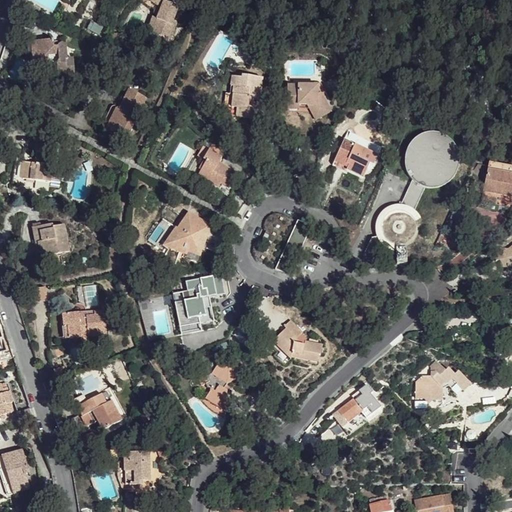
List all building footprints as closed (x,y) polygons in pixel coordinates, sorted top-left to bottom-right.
[(171,26),(173,21),(178,9),(165,3),(165,0),(144,0),(162,9),(160,14),(151,35),(169,42),(175,28),(171,26)] [(146,33),(151,35),(160,14),(156,11),(146,33)] [(65,45),(61,41),(61,46),(56,46),(55,38),(31,40),(32,55),(38,55),(39,60),(50,60),(57,64),(56,67),(58,81),(69,79),(69,77),(75,76),(73,59),(66,59),(65,45)] [(36,69),(56,67),(57,64),(50,60),(39,60),(38,55),(32,55),(33,66),(36,69)] [(254,111),(256,104),(255,104),(253,104),(254,99),(260,99),(263,79),(243,76),(243,79),(233,78),(232,88),(234,88),(233,99),(230,99),(229,107),(232,108),(230,117),(256,121),(258,112),(254,111)] [(289,107),(301,107),(309,107),(318,122),(333,114),(322,95),(318,95),(318,87),(289,87),(289,107)] [(234,88),(232,88),(230,94),(227,94),(223,116),(230,117),(232,108),(229,107),(230,99),(233,99),(234,88)] [(120,128),(130,132),(146,99),(130,90),(119,111),(116,109),(108,126),(118,132),(120,128)] [(126,140),(130,132),(120,128),(118,132),(116,136),(126,140)] [(369,134),(364,146),(372,149),(378,134),(369,134)] [(407,264),(406,252),(410,251),(416,247),(419,244),(423,238),(424,231),(423,220),(422,217),(420,214),(415,210),(425,188),(430,189),(437,188),(443,186),(453,178),(458,170),(459,162),(458,155),(456,152),(454,148),(447,140),(443,138),(439,137),(431,136),(421,138),(412,143),(407,148),(405,151),(403,157),(403,167),(407,177),(412,181),(402,205),(391,207),(385,210),(379,217),(377,222),(376,228),(377,234),(379,241),(381,246),(386,250),(390,252),(397,254),(398,264),(407,264)] [(38,141),(36,153),(46,154),(45,165),(35,164),(26,163),(24,179),(52,184),(53,181),(61,182),(62,168),(56,167),(60,144),(38,141)] [(350,166),(349,169),(347,170),(364,178),(370,165),(374,166),(378,158),(345,142),(337,160),(350,166)] [(210,151),(224,159),(226,154),(214,145),(210,151)] [(204,161),(210,151),(205,148),(199,158),(204,161)] [(221,164),(224,159),(210,151),(204,161),(207,162),(202,172),(214,180),(211,184),(220,189),(222,186),(229,190),(238,175),(221,164)] [(46,154),(36,153),(35,164),(45,165),(46,154)] [(335,163),(349,169),(350,166),(337,160),(335,163)] [(210,186),(211,184),(214,180),(202,172),(207,162),(204,161),(194,177),(210,186)] [(511,168),(490,163),(483,192),(511,198),(511,168)] [(257,193),(261,185),(255,176),(247,187),(257,193)] [(172,247),(189,253),(189,250),(200,258),(211,226),(204,223),(190,214),(179,230),(182,232),(172,247)] [(265,230),(267,232),(264,240),(263,240),(261,240),(259,241),(258,244),(256,245),(255,247),(254,250),(254,253),(255,255),(255,257),(256,260),(259,262),(263,264),(289,277),(312,228),(292,219),(289,218),(287,216),(284,215),(282,214),(280,214),(278,214),(277,214),(275,214),(273,215),(271,216),(269,218),(268,220),(267,221),(266,224),(265,225),(265,228),(265,230)] [(52,251),(53,256),(71,252),(65,225),(56,227),(54,227),(53,225),(34,229),(39,259),(42,258),(41,253),(52,251)] [(187,257),(189,253),(172,247),(182,232),(179,230),(175,228),(163,247),(187,257)] [(511,247),(509,250),(500,249),(500,254),(495,255),(496,263),(500,262),(501,269),(508,270),(509,267),(511,266),(511,247)] [(203,307),(211,305),(211,298),(218,297),(214,278),(186,283),(190,301),(185,302),(189,321),(200,319),(201,325),(211,323),(209,314),(210,309),(204,310),(203,307)] [(50,299),(48,288),(34,291),(36,302),(50,299)] [(184,328),(201,325),(200,319),(189,321),(185,302),(180,303),(184,328)] [(82,338),(90,337),(108,335),(106,312),(95,313),(95,312),(64,315),(65,327),(69,327),(71,340),(82,338)] [(305,345),(304,345),(295,343),(295,342),(298,339),(304,334),(291,321),(285,328),(287,329),(273,342),(284,352),(289,346),(295,352),(293,358),(318,364),(320,356),(322,356),(324,347),(307,343),(306,342),(305,345)] [(0,359),(1,363),(14,359),(10,346),(6,347),(7,352),(0,353),(0,359)] [(292,361),(293,358),(295,352),(289,346),(284,352),(292,361)] [(236,381),(243,370),(235,364),(230,367),(221,361),(213,374),(207,378),(203,371),(196,375),(202,387),(206,385),(207,387),(212,391),(206,400),(213,405),(227,406),(228,393),(224,390),(222,389),(221,387),(224,384),(227,386),(236,381)] [(431,377),(423,377),(416,383),(416,399),(425,399),(429,404),(436,397),(443,397),(443,390),(449,387),(457,396),(470,383),(459,371),(455,375),(449,368),(446,371),(438,362),(432,369),(431,377)] [(57,379),(67,375),(65,367),(54,371),(57,379)] [(249,374),(243,370),(236,381),(249,374)] [(13,403),(8,388),(4,390),(2,385),(0,385),(0,417),(14,413),(11,404),(13,403)] [(368,386),(359,392),(363,397),(356,402),(355,400),(339,412),(348,423),(363,413),(368,419),(382,409),(371,396),(373,394),(368,386)] [(84,417),(90,428),(99,422),(104,432),(123,422),(108,392),(89,402),(85,395),(73,402),(76,409),(79,408),(84,417)] [(363,397),(359,392),(352,397),(355,400),(356,402),(363,397)] [(226,413),(227,406),(213,405),(214,405),(226,413)] [(79,433),(90,428),(84,417),(74,423),(79,433)] [(170,458),(167,448),(158,450),(161,461),(170,458)] [(22,451),(0,458),(0,470),(9,497),(30,490),(25,475),(29,474),(22,451)] [(137,481),(142,481),(150,481),(150,453),(126,453),(126,463),(126,485),(137,485),(137,481)] [(136,492),(137,485),(126,485),(126,463),(119,463),(119,478),(124,491),(136,492)] [(2,478),(0,478),(0,499),(9,497),(2,478)] [(453,511),(451,496),(415,502),(416,511),(453,511)] [(392,511),(391,503),(372,506),(372,511),(392,511)]
